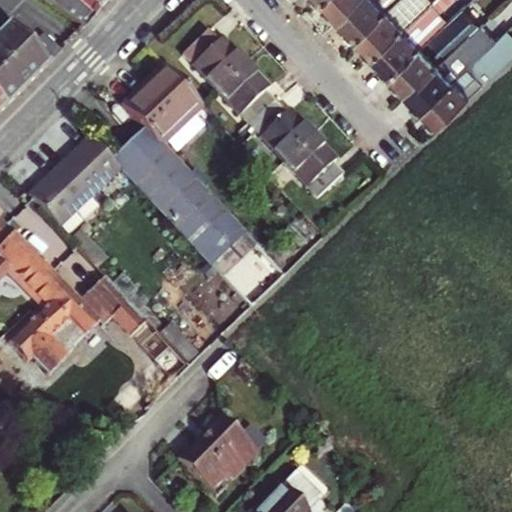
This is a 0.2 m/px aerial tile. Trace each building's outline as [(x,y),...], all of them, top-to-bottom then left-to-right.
[(43,0),(83,28),(109,0),(43,0)] [(327,0),(342,15),(358,0),(327,0)] [(358,0),(342,15),(358,32),(391,0),(358,0)] [(391,0),(358,32),(376,52),(429,0),(391,0)] [(429,0),(376,52),(392,69),(445,18),(463,0),(429,0)] [(392,69),(409,88),(487,12),(480,5),(463,22),(461,20),(453,26),(445,18),(392,69)] [(487,12),(409,88),(426,107),(478,56),(472,49),(486,35),(493,34),(501,26),(487,12)] [(0,112),(46,65),(29,48),(7,27),(0,33),(0,112)] [(511,30),(508,27),(478,56),(426,107),(441,123),(511,52),(511,30)] [(44,33),(29,48),(46,65),(61,50),(44,33)] [(208,36),(182,61),(216,97),(247,68),(223,43),(218,47),(208,36)] [(266,97),(271,93),(247,68),(216,97),(240,122),(251,134),(277,109),(266,97)] [(161,150),(200,114),(162,73),(121,111),(143,134),(144,132),(161,150)] [(251,134),(284,168),(314,139),(291,114),(286,118),(277,109),(251,134)] [(208,267),(241,235),(232,226),(161,150),(144,132),(143,134),(111,164),(117,171),(208,267)] [(55,230),(117,171),(111,164),(87,139),(48,176),(55,182),(31,205),(55,230)] [(338,165),(314,139),(284,168),(317,204),(343,179),(334,169),(338,165)] [(48,176),(25,198),(31,205),(55,182),(48,176)] [(0,245),(12,233),(0,220),(0,245)] [(26,246),(12,233),(0,245),(0,264),(0,266),(14,277),(26,246)] [(104,281),(81,302),(26,246),(14,277),(44,306),(6,343),(25,362),(30,357),(48,377),(74,352),(73,350),(98,326),(101,329),(110,321),(129,340),(146,325),(104,281)] [(257,455),(218,418),(176,461),(211,495),(222,483),(226,487),(257,455)] [(296,475),(282,489),(259,511),(308,511),(321,499),(296,475)]
